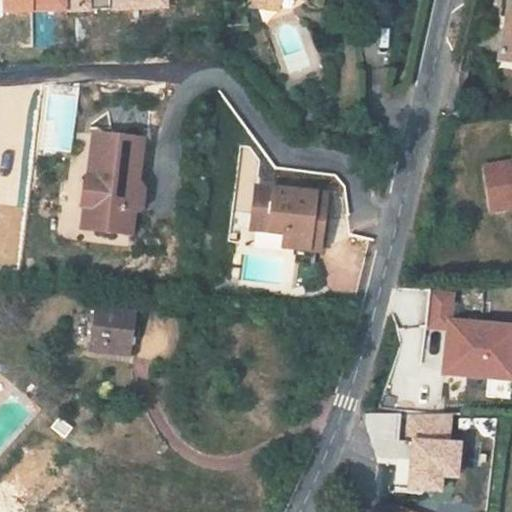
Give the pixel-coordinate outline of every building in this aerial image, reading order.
[(87,0),(88,10),(164,8),(164,0),(87,0)] [(241,0),(240,9),(270,14),(271,0),(241,0)] [(484,106),(511,111),(511,32),(498,30),(484,106)] [(75,153),(75,84),(43,84),(42,153),(75,153)] [(67,206),(66,214),(76,216),(78,220),(76,232),(114,238),(118,214),(123,210),(126,193),(122,188),(120,187),(127,142),(79,134),(71,179),(69,179),(65,206),(67,206)] [(241,191),(234,233),(266,239),(264,253),(300,260),(310,203),(241,191)] [(511,207),(481,212),(488,257),(511,252),(511,207)] [(76,216),(66,214),(63,230),(76,232),(78,220),(76,216)] [(511,376),(511,323),(451,318),(453,291),(430,289),(427,331),(441,332),(437,375),(511,382),(511,376)] [(101,352),(107,317),(76,313),(70,347),(101,352)] [(70,347),(69,353),(108,359),(115,318),(107,317),(101,352),(70,347)] [(376,405),(413,405),(412,367),(375,367),(376,405)] [(401,412),(401,492),(439,492),(439,480),(453,480),(453,412),(401,412)] [(56,415),(48,428),(64,437),(71,425),(56,415)]
